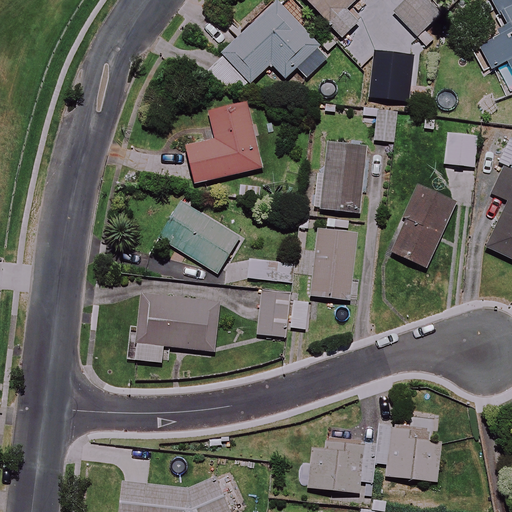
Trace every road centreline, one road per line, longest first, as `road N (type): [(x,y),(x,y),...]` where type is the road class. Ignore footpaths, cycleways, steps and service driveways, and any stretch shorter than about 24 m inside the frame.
road 1 (residential): [(47,403),(205,408),(440,341),(499,345)]
road 2 (residential): [(47,403),(59,276),(96,99),(150,0)]
